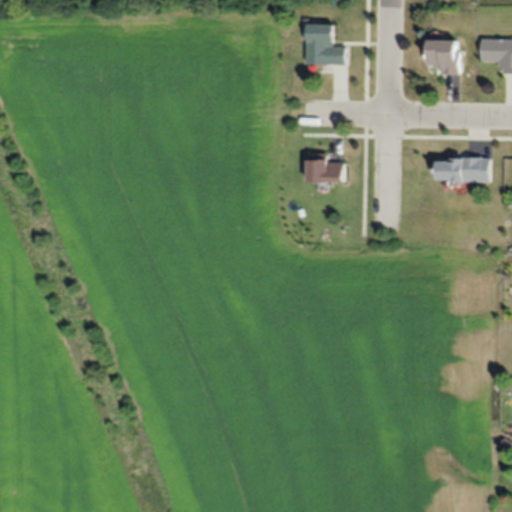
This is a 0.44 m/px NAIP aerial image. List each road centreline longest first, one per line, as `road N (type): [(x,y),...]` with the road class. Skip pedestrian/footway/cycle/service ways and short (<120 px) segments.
road 1 (residential): [(389,0),(388,227)]
road 2 (residential): [(511,115),(313,112)]
